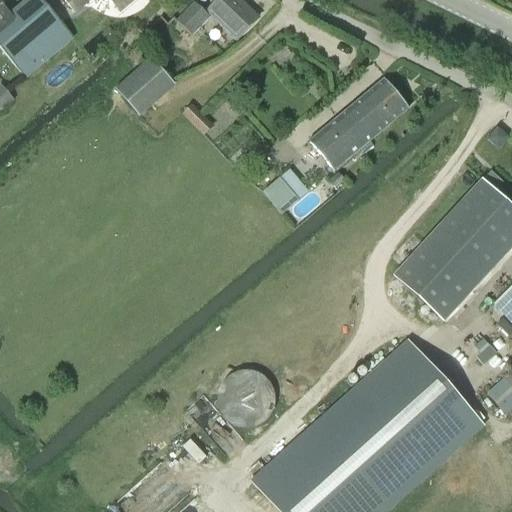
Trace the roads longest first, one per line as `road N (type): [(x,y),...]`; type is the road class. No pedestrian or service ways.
road 1 (unclassified): [(511,102),(301,0)]
road 2 (track): [(331,381),(214,492),(232,511)]
